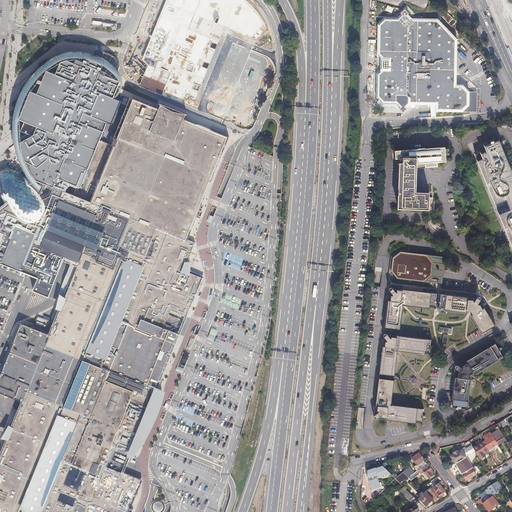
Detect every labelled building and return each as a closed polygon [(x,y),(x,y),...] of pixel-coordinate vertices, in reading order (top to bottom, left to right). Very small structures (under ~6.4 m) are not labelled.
[(256,39),(267,29),(257,11),(247,1),(244,0),(167,0),(166,3),(223,26),(256,39)] [(385,19),(378,25),(377,55),(381,59),(381,71),(377,74),(376,98),(383,105),(388,105),(396,105),(400,109),(399,109),(403,114),(407,109),(411,105),(410,105),(413,102),(416,105),(430,106),(435,106),(435,112),(462,113),(469,106),(469,101),(469,97),(469,92),(463,86),(456,86),(457,64),(457,40),(438,20),(411,18),(408,14),(405,10),(401,14),(402,15),(398,19),(385,19)] [(457,22),(446,12),(441,16),(452,27),(457,22)] [(117,24),(92,21),(92,27),(116,29),(117,24)] [(113,123),(122,100),(115,97),(120,82),(121,80),(118,79),(112,77),(106,74),(108,70),(107,69),(105,66),(102,63),(99,61),(96,60),(94,59),(90,58),(85,57),(81,56),(76,57),(71,57),(67,59),(66,59),(60,62),(56,64),(51,67),(50,68),(48,70),(45,73),(42,75),(39,79),(35,82),(32,85),(29,88),(26,91),(23,95),(21,98),(19,101),(17,104),(16,107),(15,111),(15,114),(14,116),(14,119),(14,122),(14,125),(14,128),(14,132),(15,137),(16,142),(16,143),(17,148),(18,152),(19,156),(20,159),(22,163),(23,166),(25,169),(26,170),(28,174),(31,178),(33,182),(32,183),(29,185),(32,188),(35,191),(39,195),(42,199),(45,202),(46,206),(46,210),(45,212),(44,216),(42,218),(41,219),(39,221),(35,222),(32,222),(29,221),(25,220),(21,218),(17,214),(15,211),(12,206),(10,200),(7,203),(0,207),(0,262),(35,277),(33,284),(35,288),(55,298),(59,299),(63,302),(63,301),(66,296),(69,287),(73,279),(83,254),(88,243),(92,234),(93,231),(95,227),(98,217),(103,208),(91,203),(94,197),(98,188),(102,176),(109,159),(114,146),(102,140),(109,121),(113,123)] [(0,511),(131,511),(132,510),(130,508),(142,481),(123,473),(105,466),(110,452),(111,449),(125,454),(143,414),(153,390),(177,336),(158,327),(163,316),(166,309),(170,311),(183,317),(198,281),(181,273),(192,246),(181,242),(223,141),(181,123),(183,118),(170,113),(158,108),(156,113),(132,103),(114,146),(113,149),(109,159),(103,173),(102,176),(98,188),(95,195),(93,199),(91,203),(96,205),(103,208),(98,217),(95,227),(93,231),(92,234),(91,236),(88,243),(87,245),(83,254),(79,264),(73,279),(69,287),(66,296),(63,301),(63,302),(61,305),(48,338),(19,326),(0,372),(0,396),(19,404),(15,412),(6,431),(4,436),(3,439),(0,446),(0,511)] [(511,176),(499,144),(484,150),(486,156),(485,156),(480,158),(483,163),(482,163),(476,165),(494,209),(503,205),(507,215),(497,218),(511,256),(511,176)] [(445,162),(444,147),(424,149),(424,148),(417,148),(417,149),(395,151),(396,159),(403,158),(416,159),(416,163),(425,163),(437,162),(445,162)] [(416,159),(403,158),(403,163),(400,163),(398,203),(398,209),(429,210),(429,198),(429,193),(418,192),(414,192),(415,182),(415,174),(416,169),(416,163),(416,159)] [(7,203),(10,200),(12,206),(15,211),(17,214),(21,218),(25,220),(29,221),(32,222),(35,222),(39,221),(41,219),(42,218),(44,216),(45,212),(46,210),(46,206),(45,202),(42,199),(39,195),(35,191),(32,188),(29,185),(32,183),(27,178),(20,172),(15,168),(11,167),(7,167),(3,169),(0,172),(0,187),(1,191),(7,203)] [(424,258),(398,254),(390,260),(389,273),(395,281),(397,282),(421,285),(429,278),(431,278),(432,273),(430,273),(430,270),(432,270),(433,267),(430,267),(430,265),(424,258)] [(389,299),(388,301),(388,302),(386,303),(382,330),(396,332),(399,310),(400,307),(402,307),(432,311),(433,296),(400,292),(400,293),(395,292),(394,295),(392,292),(390,290),(388,290),(387,291),(386,291),(386,292),(387,293),(387,294),(391,298),(389,299)] [(440,297),(438,297),(436,312),(463,316),(463,315),(463,314),(466,313),(468,314),(469,315),(469,319),(477,333),(479,336),(492,329),(481,311),(480,312),(478,310),(477,308),(475,307),(477,304),(477,303),(477,301),(476,300),(475,300),(474,301),(471,305),(469,303),(465,302),(465,301),(440,297)] [(0,303),(0,305),(7,309),(10,302),(2,299),(0,303)] [(382,344),(382,345),(382,348),(381,348),(377,377),(391,378),(394,356),(394,355),(393,354),(394,353),(396,352),(396,353),(397,354),(425,357),(427,342),(396,338),(394,338),(394,340),(389,339),(388,340),(384,336),(382,336),(382,337),(381,337),(381,338),(381,339),(384,343),(384,344),(382,344)] [(466,378),(467,377),(470,377),(499,360),(491,347),(463,364),(464,366),(459,369),(459,370),(458,371),(455,369),(453,368),(452,369),(452,370),(452,371),(455,374),(454,381),(452,380),(449,408),(463,409),(466,383),(465,382),(465,379),(466,378)] [(387,405),(388,404),(390,383),(376,381),(372,409),(374,409),(374,412),(374,414),(375,414),(371,418),(371,420),(372,421),(373,421),(374,421),(378,418),(379,418),(378,419),(383,420),(383,422),(387,422),(416,426),(418,411),(391,408),(390,408),(388,408),(387,407),(387,405)] [(496,424),(499,429),(506,425),(504,423),(503,420),(496,424)] [(490,433),(496,442),(501,439),(501,440),(502,439),(502,438),(504,437),(499,429),(496,424),(494,425),(496,430),(490,433)] [(497,444),(496,442),(490,433),(490,432),(484,436),(482,433),(478,435),(482,441),(487,450),(493,447),(493,446),(497,444)] [(482,441),(473,447),(475,451),(480,459),(485,456),(485,455),(483,453),(488,450),(487,450),(482,441)] [(454,463),(455,463),(465,457),(475,451),(473,447),(471,445),(466,448),(465,447),(462,449),(461,448),(458,451),(457,449),(453,452),(453,453),(450,455),(454,463)] [(417,471),(426,464),(419,454),(412,458),(417,465),(414,468),(417,471)] [(455,463),(462,474),(472,468),(465,457),(455,463)] [(431,466),(429,463),(426,464),(417,471),(413,474),(408,478),(410,480),(419,473),(420,474),(423,471),(425,475),(424,475),(426,477),(427,477),(428,479),(434,474),(429,467),(431,466)] [(381,488),(378,480),(392,476),(382,466),(367,470),(366,479),(370,492),(381,488)] [(408,478),(413,474),(408,468),(403,473),(406,476),(408,478)] [(472,468),(462,474),(466,480),(475,474),(472,468)] [(403,473),(395,479),(397,481),(403,477),(404,479),(406,476),(403,473)] [(489,496),(502,489),(498,482),(488,488),(491,493),(488,494),(489,496)] [(444,492),(438,484),(425,493),(427,494),(433,500),(435,502),(441,498),(440,496),(444,492)] [(410,501),(414,497),(403,487),(399,491),(410,501)] [(427,494),(425,493),(421,497),(418,500),(426,507),(433,500),(427,494)] [(497,499),(494,495),(485,502),(482,504),(488,511),(492,509),(491,509),(495,506),(495,507),(498,505),(495,500),(497,499)]
